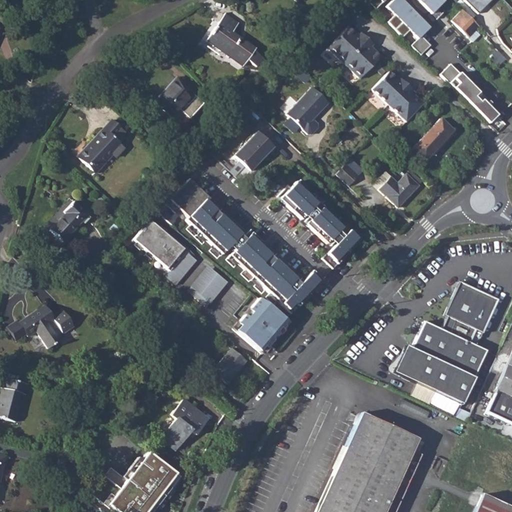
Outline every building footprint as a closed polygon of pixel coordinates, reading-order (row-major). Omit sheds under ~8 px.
[(369,0),(366,3),(373,11),(384,0),(369,0)] [(413,50),(419,56),(429,46),(420,36),(428,29),(398,0),(392,0),(385,7),(393,16),(386,23),(401,38),(408,31),(417,39),(410,46),(411,48),(413,50)] [(415,0),(430,14),(443,2),(440,0),(415,0)] [(479,27),(460,9),(450,20),(468,38),(469,38),(476,30),(479,27)] [(246,61),(254,66),(260,57),(252,52),(254,50),(231,33),(237,24),(223,14),(205,41),(220,51),(220,50),(242,66),(246,61)] [(347,27),(326,50),(359,80),(380,57),(372,50),(370,53),(367,50),(372,46),(359,34),(355,39),(353,37),(355,34),(347,27)] [(504,59),(497,52),(494,55),(501,62),(504,59)] [(465,102),(488,124),(496,116),(481,100),(479,103),(473,97),(476,94),(458,75),(458,74),(449,65),(438,75),(454,91),(465,102)] [(387,72),(370,91),(405,123),(422,105),(409,93),(411,91),(399,79),(397,82),(387,72)] [(175,78),(154,102),(171,118),(192,94),(175,78)] [(311,120),(327,103),(310,88),(285,115),(307,135),(311,135),(317,129),(317,124),(311,120)] [(247,104),(241,111),(255,124),(262,117),(247,104)] [(439,119),(410,151),(423,163),(452,131),(439,119)] [(109,121),(76,157),(94,174),(112,155),(115,158),(123,149),(116,142),(123,134),(121,132),(111,123),(109,121)] [(256,133),(232,157),(248,172),(271,148),(256,133)] [(215,138),(205,149),(220,164),(230,153),(215,138)] [(343,165),(334,175),(348,187),(356,177),(343,165)] [(378,189),(376,194),(379,197),(383,197),(396,209),(417,187),(404,175),(396,184),(389,178),(378,189)] [(288,312),(320,280),(311,271),(300,283),(250,233),(246,239),(186,178),(167,199),(224,253),(230,248),(233,251),(230,255),(288,312)] [(319,203),(295,180),(278,199),(301,220),(304,216),(309,220),(305,224),(326,243),(330,239),(336,245),(322,259),(333,269),(359,241),(348,230),(342,236),(338,233),(343,228),(321,207),(317,211),(314,209),(319,203)] [(48,230),(61,242),(87,216),(72,202),(62,212),(64,214),(48,230)] [(149,209),(145,214),(150,218),(162,228),(161,230),(170,237),(169,239),(192,257),(198,249),(149,209)] [(187,284),(196,291),(205,298),(217,282),(208,275),(199,268),(187,284)] [(402,346),(391,373),(460,404),(485,350),(468,343),(474,330),(481,333),(496,299),(458,281),(442,315),(445,316),(439,330),(422,321),(409,349),(402,346)] [(285,322),(258,298),(234,332),(258,352),(285,322)] [(30,316),(17,325),(24,335),(26,337),(35,332),(46,349),(58,341),(56,338),(51,330),(56,326),(61,334),(72,327),(61,310),(50,317),(42,305),(29,314),(30,316)] [(175,317),(164,332),(174,339),(184,324),(175,317)] [(230,348),(211,372),(225,384),(244,361),(230,348)] [(511,351),(485,413),(511,425),(511,351)] [(0,388),(0,418),(13,422),(20,394),(24,395),(26,385),(4,379),(1,388),(0,388)] [(181,400),(168,416),(173,420),(158,439),(173,451),(189,432),(193,436),(206,421),(181,400)] [(382,511),(410,451),(416,439),(358,413),(313,511),(382,511)] [(455,477),(511,502),(511,501),(511,447),(476,431),(455,477)] [(420,451),(424,441),(418,439),(414,449),(420,451)] [(148,511),(176,475),(145,452),(103,508),(109,511),(148,511)] [(511,511),(480,497),(472,511),(511,511)]
